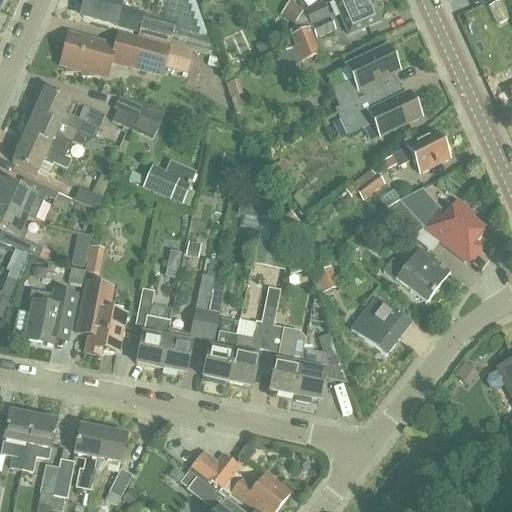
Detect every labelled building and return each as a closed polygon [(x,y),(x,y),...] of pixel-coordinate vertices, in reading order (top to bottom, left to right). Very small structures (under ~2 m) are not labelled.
[(137,33),(141,16),(118,10),(120,0),(86,0),(81,18),(113,27),(113,26),(137,33)] [(375,0),(331,0),(348,38),(380,25),(370,2),(375,0)] [(304,12),(310,28),(316,41),(335,32),(323,4),(304,12)] [(137,40),(169,48),(192,55),(214,60),(216,61),(208,39),(175,31),(176,25),(144,16),(137,40)] [(283,72),(302,64),(320,57),(310,31),(292,38),(296,48),(292,49),(287,37),(280,46),(283,53),(277,56),(283,72)] [(97,78),(106,80),(115,47),(68,35),(60,68),(66,70),(66,74),(81,74),(82,78),(97,78)] [(192,55),(169,48),(120,35),(113,63),(162,76),(163,69),(187,75),(192,55)] [(341,114),(383,94),(378,84),(398,74),(387,50),(346,69),(352,82),(331,92),(341,114)] [(44,91),(33,116),(87,139),(91,141),(96,128),(64,114),(70,102),(44,91)] [(341,114),(336,116),(347,138),(372,126),(379,139),(420,120),(408,96),(388,105),(383,94),(341,114)] [(117,112),(112,124),(132,133),(132,132),(144,105),(119,99),(114,110),(117,112)] [(87,105),(80,119),(93,125),(99,111),(87,105)] [(132,132),(132,133),(151,142),(162,114),(144,105),(132,132)] [(87,139),(33,116),(23,140),(66,159),(67,156),(70,154),(74,145),(82,149),(87,139)] [(403,144),(405,148),(406,150),(392,158),(397,169),(413,162),(419,174),(447,159),(446,157),(448,153),(446,147),(440,146),(435,136),(420,144),(417,137),(403,144)] [(66,159),(23,140),(12,166),(37,177),(45,158),(53,162),(52,165),(68,172),(72,162),(66,159)] [(283,163),(259,174),(267,192),(291,181),(283,163)] [(151,167),(142,190),(182,207),(187,196),(195,176),(177,168),(174,177),(151,167)] [(369,173),(351,188),(363,204),(385,187),(376,175),(373,178),(369,173)] [(111,179),(101,174),(92,196),(101,200),(102,200),(111,179)] [(0,206),(27,218),(26,219),(35,222),(44,201),(1,182),(0,183),(0,206)] [(58,196),(44,190),(41,196),(55,202),(58,196)] [(101,200),(92,196),(79,190),(73,202),(96,212),(101,200)] [(481,250),(473,244),(475,242),(478,241),(481,237),(481,234),(483,231),(470,221),(473,217),(456,205),(446,218),(438,212),(434,218),(431,215),(435,209),(420,192),(398,204),(424,231),(469,266),(481,250)] [(27,218),(0,206),(0,231),(24,242),(28,232),(22,229),(26,219),(27,218)] [(423,231),(401,208),(391,217),(412,240),(423,231)] [(279,247),(258,242),(253,265),(274,269),(279,247)] [(43,250),(28,243),(23,254),(39,261),(43,250)] [(102,251),(90,249),(86,275),(97,277),(102,251)] [(383,274),(426,306),(450,274),(419,251),(404,272),(392,263),(383,274)] [(170,253),(167,272),(176,273),(180,255),(170,253)] [(316,296),(324,294),(339,289),(330,268),(329,269),(327,263),(314,269),(316,274),(309,276),(316,296)] [(189,336),(186,336),(184,344),(190,345),(192,341),(201,343),(212,291),(214,280),(202,277),(189,336)] [(0,296),(0,300),(9,304),(18,285),(7,280),(0,296)] [(117,355),(125,317),(109,314),(114,289),(86,284),(75,340),(92,343),(91,350),(117,355)] [(223,292),(212,291),(201,343),(213,345),(219,316),(223,292)] [(27,315),(31,315),(25,343),(51,349),(57,320),(69,323),(75,297),(54,293),(53,298),(31,293),(27,315)] [(153,296),(142,294),(137,317),(148,320),(153,296)] [(385,359),(410,328),(375,301),(351,332),(385,359)] [(255,325),(252,341),(258,342),(256,351),(259,352),(268,354),(273,328),(278,306),(265,304),(261,326),(255,325)] [(162,370),(170,331),(171,323),(170,323),(169,327),(145,323),(143,335),(142,335),(136,365),(162,370)] [(275,363),(269,393),(294,398),(300,368),(303,355),(305,341),(299,333),(284,331),(273,328),(268,354),(278,356),(276,363),(275,363)] [(170,331),(162,370),(186,375),(192,345),(190,345),(184,344),(186,336),(186,335),(170,331)] [(209,348),(203,379),(227,384),(234,353),(237,338),(219,334),(215,350),(209,348)] [(329,336),(318,341),(326,364),(325,364),(324,372),(325,373),(324,380),(346,384),(338,361),(329,336)] [(234,353),(227,384),(252,389),(258,358),(257,358),(259,352),(256,351),(258,342),(252,341),(237,338),(234,353)] [(488,378),(485,384),(488,390),(495,392),(505,387),(505,388),(511,384),(511,365),(498,373),(488,378)] [(300,368),(294,398),(296,399),(295,403),(309,406),(310,402),(319,403),(324,380),(325,373),(324,372),(300,368)] [(20,473),(32,418),(8,414),(3,442),(15,445),(10,472),(20,473)] [(56,423),(32,418),(20,473),(33,476),(36,460),(48,462),(56,423)] [(91,487),(103,433),(79,428),(73,457),(86,459),(83,472),(79,472),(75,490),(90,493),(91,487)] [(126,438),(103,433),(91,487),(99,489),(102,474),(106,474),(108,464),(121,466),(126,438)] [(222,492),(235,475),(234,475),(239,470),(222,457),(205,479),(222,492)] [(58,471),(58,470),(50,508),(62,510),(67,501),(74,465),(60,461),(58,471)] [(50,508),(58,470),(45,468),(39,496),(36,511),(49,511),(50,508)] [(120,501),(132,478),(120,472),(104,503),(116,509),(120,501)] [(235,475),(222,492),(229,498),(231,495),(252,511),(255,511),(258,509),(261,511),(277,511),(290,496),(265,476),(254,490),(235,475)] [(208,508),(218,496),(197,480),(187,492),(208,508)]
